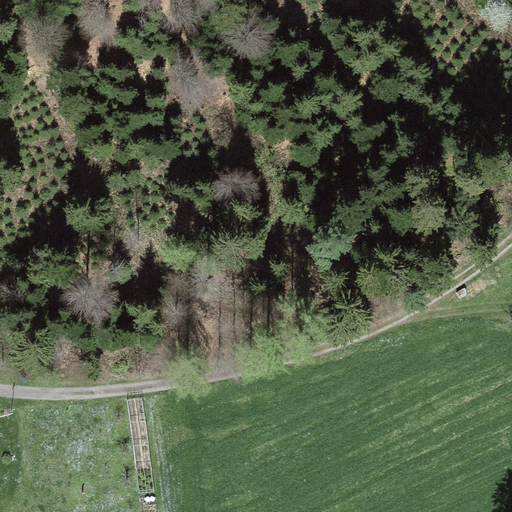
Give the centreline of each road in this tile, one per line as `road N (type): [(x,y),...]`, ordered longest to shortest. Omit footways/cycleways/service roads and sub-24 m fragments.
road 1 (unclassified): [(511,239),(391,321)]
road 2 (track): [(511,306),(391,321)]
